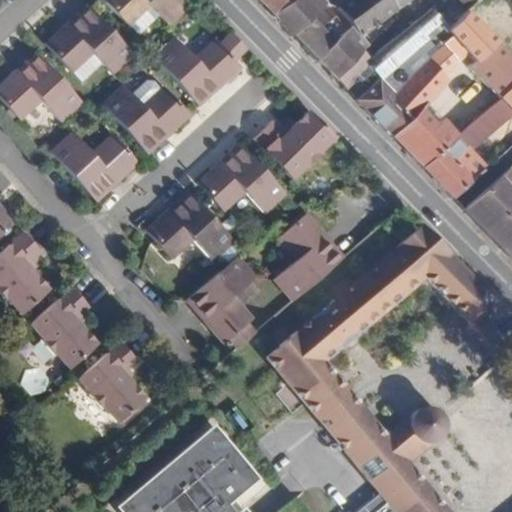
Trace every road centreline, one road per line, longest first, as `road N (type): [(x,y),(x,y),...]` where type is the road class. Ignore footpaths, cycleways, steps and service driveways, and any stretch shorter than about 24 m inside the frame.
road 1 (tertiary): [(511,287),(229,0)]
road 2 (residential): [(82,255),(260,89)]
road 3 (residential): [(82,255),(180,362)]
road 4 (residential): [(0,161),(82,255)]
